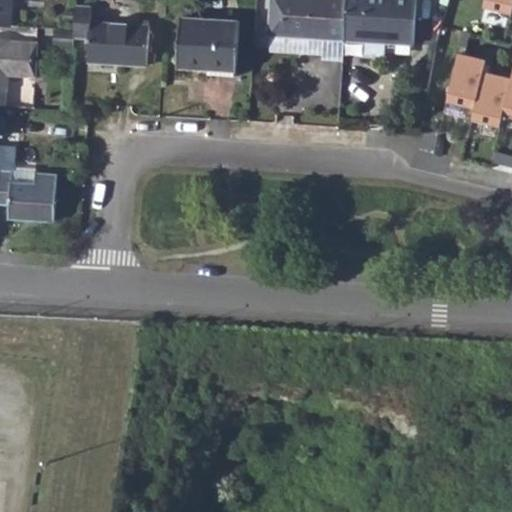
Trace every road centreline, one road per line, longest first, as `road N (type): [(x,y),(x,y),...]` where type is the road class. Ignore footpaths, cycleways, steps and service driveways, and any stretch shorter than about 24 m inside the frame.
road 1 (residential): [(105,288),(121,164),(137,150),(383,167),(511,205)]
road 2 (residential): [(511,315),(105,288)]
road 3 (unknown): [(457,0),(433,110),(493,141)]
